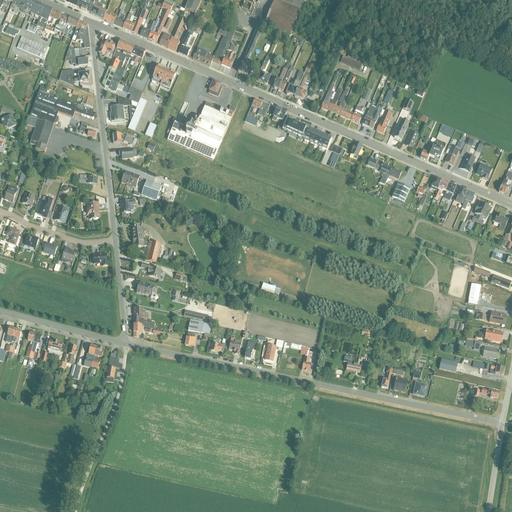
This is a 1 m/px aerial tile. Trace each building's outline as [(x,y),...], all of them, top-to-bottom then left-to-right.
[(4,2),(2,6),(8,8),(10,4),(13,5),(14,0),(4,0),(4,1),(4,2)] [(26,0),(14,0),(13,5),(11,9),(20,13),(21,13),(27,16),(33,2),(26,0)] [(97,7),(98,3),(99,0),(95,0),(91,14),(97,18),(101,9),(97,7)] [(156,23),(148,40),(156,44),(163,28),(169,15),(174,3),(167,0),(165,0),(163,5),(162,9),(165,10),(159,22),(156,21),(156,23)] [(189,0),(185,10),(196,15),(197,11),(201,0),(189,0)] [(265,24),(270,26),(290,35),(305,0),(282,0),(282,2),(276,0),(274,0),(265,21),(261,20),(238,73),(247,77),(251,68),(246,66),(251,54),(252,54),(264,26),(265,24)] [(33,2),(27,16),(30,17),(36,4),(33,2)] [(39,21),(45,7),(36,4),(30,17),(39,21)] [(141,10),(132,33),(140,37),(143,29),(144,27),(143,27),(141,26),(144,19),(147,13),(145,12),(147,6),(145,5),(142,11),(141,10)] [(45,7),(39,21),(37,26),(45,30),(47,26),(48,22),(53,11),(45,7)] [(101,9),(97,18),(104,21),(107,13),(107,12),(101,9)] [(107,13),(104,21),(113,25),(119,11),(117,10),(115,16),(111,14),(111,15),(107,13)] [(126,22),(123,29),(132,33),(141,10),(139,10),(135,18),(132,16),(133,14),(130,13),(126,22)] [(53,11),(48,22),(50,23),(49,25),(52,26),(52,24),(57,13),(53,11)] [(119,11),(113,25),(123,29),(126,22),(124,21),(124,17),(122,15),(123,12),(119,11)] [(197,11),(196,15),(192,22),(199,25),(204,14),(197,11)] [(57,13),(52,24),(54,25),(54,26),(55,27),(55,26),(57,26),(62,15),(57,13)] [(62,15),(57,26),(55,31),(60,33),(60,32),(66,16),(62,15)] [(169,15),(163,28),(168,30),(173,17),(169,15)] [(66,16),(60,32),(64,34),(66,29),(68,25),(70,18),(66,16)] [(70,18),(68,25),(77,29),(79,22),(70,18)] [(173,37),(167,49),(176,52),(180,43),(176,41),(185,20),(181,19),(173,37)] [(143,29),(140,37),(148,40),(156,23),(152,21),(148,31),(143,29)] [(79,22),(77,29),(72,40),(76,42),(83,24),(79,22)] [(83,24),(76,42),(83,41),(84,49),(90,49),(87,26),(83,24)] [(9,25),(5,33),(14,37),(15,35),(16,34),(18,35),(20,30),(9,25)] [(36,28),(32,26),(29,25),(27,30),(35,34),(37,29),(36,28)] [(189,30),(178,53),(187,57),(190,50),(186,48),(191,36),(192,37),(194,33),(189,30)] [(160,45),(161,46),(167,49),(173,37),(165,34),(160,45)] [(22,37),(17,48),(42,58),(42,59),(45,60),(50,49),(22,37)] [(214,57),(212,61),(222,65),(224,59),(222,59),(231,40),(224,37),(217,53),(216,53),(214,57)] [(112,54),(115,46),(116,45),(107,41),(106,43),(103,41),(100,46),(101,47),(99,53),(104,56),(106,51),(112,54)] [(118,47),(115,55),(102,84),(102,85),(105,88),(116,93),(117,89),(119,85),(125,70),(121,68),(127,56),(131,57),(135,47),(120,41),(118,47)] [(135,47),(131,57),(130,59),(132,60),(132,62),(134,63),(140,50),(139,49),(135,47)] [(67,58),(76,57),(79,57),(79,56),(80,56),(79,49),(74,50),(70,48),(67,58)] [(212,61),(214,57),(207,54),(207,53),(198,49),(196,53),(193,60),(210,67),(212,61)] [(140,50),(134,63),(137,64),(138,63),(140,64),(146,52),(142,50),(140,50)] [(224,59),(222,65),(226,67),(232,54),(229,52),(226,59),(225,58),(224,59)] [(232,54),(226,67),(230,69),(235,59),(236,55),(232,54)] [(267,56),(258,77),(260,78),(258,81),(264,84),(265,85),(266,85),(267,85),(271,77),(263,73),(264,69),(265,69),(270,57),(267,56)] [(354,61),(347,58),(343,56),(340,62),(360,71),(362,65),(354,61)] [(76,57),(67,58),(65,62),(71,61),(71,65),(75,64),(78,64),(79,67),(88,66),(87,59),(78,60),(76,60),(76,57)] [(140,76),(145,66),(142,64),(137,74),(140,76)] [(279,90),(282,83),(289,67),(286,66),(284,69),(279,80),(277,79),(273,88),(274,88),(274,89),(276,89),(279,90)] [(161,85),(166,71),(167,71),(166,70),(166,69),(166,70),(166,69),(162,67),(162,68),(162,69),(158,67),(152,81),(161,85)] [(273,68),(271,74),(277,77),(279,71),(273,68)] [(282,83),(279,90),(283,92),(293,70),(290,69),(283,83),(282,83)] [(62,72),(59,81),(73,86),(75,83),(88,82),(87,77),(89,77),(89,73),(74,74),(74,70),(62,72)] [(166,71),(161,85),(170,89),(176,75),(172,73),(172,72),(173,72),(168,70),(168,71),(169,71),(168,72),(166,71)] [(294,96),(303,76),(304,73),(299,71),(297,77),(293,87),(289,85),(288,88),(286,93),(286,94),(286,95),(287,95),(288,95),(289,95),(289,94),(294,96)] [(303,76),(294,96),(295,97),(295,98),(297,99),(298,98),(300,99),(303,90),(302,90),(303,87),(305,84),(304,84),(307,77),(303,76)] [(332,104),(333,100),(330,99),(333,94),(331,93),(335,85),(334,85),(337,77),(335,76),(321,108),(330,111),(332,105),(332,104)] [(209,91),(209,93),(218,98),(222,88),(220,87),(221,85),(214,81),(209,91)] [(119,85),(117,89),(122,91),(125,86),(126,84),(122,82),(121,85),(119,85)] [(303,90),(300,99),(304,100),(308,92),(307,92),(308,89),(303,87),(302,90),(303,90)] [(339,107),(336,114),(340,116),(343,109),(345,105),(344,105),(346,101),(345,100),(350,88),(347,87),(344,92),(343,92),(341,97),(339,102),(341,103),(339,107)] [(381,102),(380,105),(383,106),(385,104),(388,105),(393,92),(395,87),(394,87),(393,89),(391,88),(390,90),(389,90),(388,91),(383,103),(381,102)] [(39,91),(55,97),(55,95),(49,93),(49,91),(40,88),(39,91)] [(129,101),(138,104),(141,99),(143,93),(130,88),(128,94),(131,95),(129,101)] [(332,105),(330,111),(336,114),(339,107),(335,106),(337,102),(342,90),(338,88),(333,100),(332,104),(332,105)] [(366,89),(362,99),(367,101),(371,91),(366,89)] [(55,97),(39,91),(37,91),(29,116),(54,125),(58,113),(73,119),(75,113),(93,120),(94,118),(93,111),(91,111),(93,107),(81,103),(80,106),(55,97)] [(138,104),(129,101),(118,96),(119,107),(111,108),(112,113),(110,113),(111,122),(125,121),(123,107),(130,106),(131,120),(132,120),(138,104)] [(138,104),(132,120),(128,129),(135,132),(147,102),(141,99),(138,104)] [(255,99),(252,106),(260,109),(257,114),(264,117),(270,106),(269,105),(255,99)] [(407,100),(403,109),(410,112),(413,103),(407,100)] [(175,124),(167,140),(213,160),(236,109),(230,107),(228,112),(206,103),(196,127),(192,125),(189,130),(175,124)] [(354,114),(351,121),(359,124),(363,115),(362,115),(363,113),(361,112),(363,109),(362,108),(357,106),(354,114)] [(370,106),(369,109),(362,125),(369,128),(373,117),(372,116),(376,108),(370,106)] [(373,117),(369,128),(373,130),(382,108),(376,106),(376,108),(372,116),(373,117)] [(9,114),(14,116),(16,112),(3,108),(1,113),(9,114)] [(175,118),(174,119),(181,121),(183,112),(184,110),(181,109),(178,119),(175,118)] [(343,109),(340,116),(351,121),(354,114),(343,109)] [(282,112),(277,110),(272,120),(276,122),(277,119),(281,121),(278,129),(282,131),(282,130),(287,118),(288,117),(285,115),(286,113),(282,111),(282,112)] [(385,111),(376,131),(383,134),(392,114),(385,111)] [(9,114),(8,117),(2,120),(2,122),(6,131),(16,126),(13,119),(14,116),(9,114)] [(26,126),(24,130),(34,134),(31,142),(30,145),(37,147),(36,150),(45,153),(54,126),(28,116),(25,125),(26,126)] [(287,118),(282,130),(286,132),(291,120),(287,118)] [(402,119),(394,138),(401,141),(409,123),(402,119)] [(291,120),(286,132),(304,140),(309,129),(302,126),(300,125),(300,124),(291,120)] [(150,123),(145,135),(151,138),(157,126),(150,123)] [(82,124),(79,132),(84,133),(83,135),(87,136),(87,137),(95,138),(96,132),(89,131),(89,130),(87,129),(88,126),(82,124)] [(446,127),(443,135),(451,138),(454,131),(446,127)] [(309,129),(304,141),(327,151),(332,139),(309,129)] [(412,132),(406,146),(409,147),(412,148),(418,134),(412,132)] [(121,134),(113,135),(113,144),(124,143),(123,144),(127,146),(132,146),(133,144),(135,145),(137,140),(127,135),(126,137),(121,135),(121,134)] [(429,156),(435,143),(436,140),(432,138),(431,142),(430,142),(426,152),(423,151),(420,158),(427,161),(429,157),(429,156)] [(459,141),(457,146),(462,149),(465,143),(459,141)] [(356,143),(350,155),(354,157),(357,159),(362,146),(356,143)] [(435,143),(429,156),(439,160),(443,149),(445,147),(435,143)] [(150,144),(147,149),(153,152),(153,151),(156,153),(159,148),(150,144)] [(334,145),(331,151),(334,153),(339,156),(340,154),(342,155),(344,150),(334,145)] [(448,155),(445,162),(452,165),(459,149),(452,146),(450,150),(448,149),(446,153),(448,155)] [(480,153),(477,152),(474,157),(479,159),(484,147),(483,146),(480,153)] [(429,156),(429,157),(439,161),(444,150),(443,149),(439,160),(429,156)] [(134,150),(119,151),(119,156),(122,156),(122,160),(137,158),(137,151),(134,150)] [(334,153),(328,166),(334,168),(339,156),(334,153)] [(466,155),(460,169),(469,173),(476,158),(471,156),(471,157),(466,155)] [(388,179),(392,168),(383,164),(383,165),(377,162),(378,161),(370,158),(367,165),(374,169),(374,168),(380,171),(379,172),(383,173),(381,176),(383,177),(380,183),(385,185),(388,179)] [(481,164),(476,174),(483,176),(482,178),(487,181),(492,169),(481,164)] [(392,168),(388,179),(394,182),(395,180),(397,181),(398,180),(402,172),(392,168)] [(126,171),(121,183),(127,185),(126,186),(131,188),(132,187),(136,189),(140,177),(126,171)] [(511,173),(508,171),(499,192),(505,195),(506,191),(507,192),(509,188),(506,186),(509,179),(511,180),(511,177),(511,173)] [(79,179),(79,184),(88,186),(88,185),(97,186),(97,179),(90,178),(90,176),(80,175),(80,180),(79,179)] [(437,191),(442,180),(435,178),(434,180),(433,180),(431,184),(432,185),(431,189),(437,191)] [(442,180),(437,191),(433,201),(435,202),(436,199),(437,200),(441,191),(442,192),(442,190),(446,192),(449,184),(442,180)] [(147,181),(141,196),(156,201),(162,187),(147,181)] [(398,184),(392,197),(398,200),(397,202),(403,205),(410,189),(398,184)] [(449,184),(446,192),(443,198),(450,201),(452,197),(456,187),(449,184)] [(9,186),(5,200),(13,203),(17,189),(9,186)] [(420,202),(423,194),(425,190),(419,187),(416,193),(419,195),(417,197),(420,198),(418,202),(420,202)] [(463,206),(469,192),(461,189),(457,197),(460,198),(458,203),(463,206)] [(469,192),(463,206),(462,208),(465,210),(469,202),(472,203),(474,198),(473,198),(474,195),(469,192)] [(25,193),(22,204),(27,205),(28,205),(28,208),(31,209),(35,197),(25,193)] [(47,218),(49,211),(53,199),(46,197),(44,197),(38,214),(44,216),(43,217),(47,218)] [(127,201),(121,202),(122,214),(125,213),(131,213),(131,210),(134,210),(133,206),(136,205),(136,202),(135,202),(135,199),(129,200),(129,201),(127,201)] [(87,209),(86,209),(87,217),(88,216),(88,219),(93,219),(93,220),(100,219),(98,203),(87,204),(87,209)] [(477,223),(485,206),(480,203),(478,207),(477,207),(475,211),(476,212),(474,214),(477,215),(476,218),(474,217),(472,221),(477,223)] [(62,209),(62,207),(59,206),(54,221),(61,223),(63,220),(65,220),(68,211),(62,209)] [(485,206),(477,223),(482,226),(484,222),(482,221),(484,218),(486,219),(487,217),(488,217),(490,213),(489,212),(490,208),(485,206)] [(495,218),(493,222),(500,226),(499,229),(503,231),(508,220),(502,217),(502,216),(498,214),(496,218),(495,218)] [(457,220),(455,225),(464,229),(466,224),(457,220)] [(506,234),(501,246),(502,247),(503,245),(505,246),(507,243),(508,241),(509,241),(511,233),(511,222),(507,234),(506,234)] [(142,227),(132,229),(133,239),(133,244),(133,249),(144,247),(147,247),(146,243),(144,243),(143,232),(142,232),(142,227)] [(9,228),(6,236),(10,237),(8,243),(15,246),(20,232),(9,228)] [(34,238),(27,236),(24,247),(25,246),(35,249),(35,251),(39,239),(34,238)] [(149,242),(144,261),(156,264),(161,245),(149,242)] [(46,244),(44,249),(43,253),(54,256),(58,245),(53,244),(52,246),(51,246),(51,245),(46,243),(46,244)] [(66,248),(65,250),(62,262),(66,263),(70,262),(73,263),(76,253),(76,254),(72,252),(72,251),(72,252),(70,251),(70,250),(69,250),(66,249),(66,248)] [(493,253),(491,258),(500,262),(501,259),(495,257),(496,254),(493,253)] [(93,256),(90,257),(91,263),(94,263),(94,264),(102,264),(102,267),(108,266),(107,254),(99,255),(99,254),(93,255),(93,256)] [(511,258),(505,256),(503,263),(511,266),(511,258)] [(142,264),(141,268),(149,270),(148,273),(150,273),(149,276),(159,280),(161,275),(162,274),(163,272),(162,271),(162,270),(142,264)] [(475,267),(474,272),(488,278),(490,273),(475,267)] [(177,273),(175,280),(180,282),(181,279),(186,281),(187,277),(182,276),(182,275),(177,273)] [(493,275),(491,283),(509,290),(511,284),(509,283),(510,282),(493,275)] [(136,283),(135,288),(138,289),(137,293),(143,295),(143,294),(152,296),(153,293),(155,293),(156,287),(145,285),(136,283)] [(263,284),(260,293),(278,298),(281,290),(263,284)] [(468,300),(468,304),(477,305),(478,302),(481,286),(471,284),(468,300)] [(498,304),(503,289),(492,286),(490,293),(494,294),(492,302),(498,304)] [(142,317),(142,318),(148,320),(148,314),(145,314),(145,310),(134,308),(134,309),(134,314),(134,315),(139,315),(139,317),(142,317)] [(185,311),(184,317),(207,323),(208,316),(185,311)] [(491,312),(489,322),(505,325),(507,315),(491,312)] [(139,315),(134,315),(134,324),(142,325),(143,326),(144,328),(154,330),(155,324),(145,322),(145,321),(142,321),(142,318),(142,317),(139,317),(139,315)] [(205,334),(211,335),(213,325),(190,321),(188,331),(205,334)] [(142,325),(134,324),(134,337),(139,339),(139,333),(143,333),(143,326),(142,325)] [(12,342),(15,329),(10,328),(6,342),(11,344),(12,342)] [(154,330),(144,328),(144,332),(150,333),(150,331),(153,332),(153,334),(163,336),(164,332),(154,330)] [(15,329),(12,342),(16,343),(17,338),(19,339),(21,331),(15,329)] [(487,330),(485,340),(501,343),(503,333),(487,330)] [(30,358),(36,335),(30,333),(28,341),(31,342),(30,345),(29,345),(29,347),(28,347),(26,357),(30,358)] [(188,333),(185,346),(191,347),(191,346),(194,346),(196,339),(195,339),(195,335),(188,333)] [(36,335),(30,358),(33,359),(35,353),(37,344),(39,344),(42,336),(36,335)] [(231,341),(231,339),(229,339),(228,344),(230,344),(229,350),(233,351),(234,352),(235,352),(235,354),(239,355),(242,342),(235,340),(235,342),(231,341)] [(279,348),(282,348),(282,349),(284,342),(277,340),(276,346),(269,345),(265,360),(273,362),(276,347),(279,348)] [(481,343),(466,340),(465,346),(474,348),(474,350),(479,351),(481,343)] [(54,355),(57,342),(50,341),(48,351),(49,352),(49,353),(54,355)] [(57,342),(54,355),(59,356),(63,344),(57,342)] [(248,342),(245,358),(251,360),(253,349),(254,350),(255,344),(248,342)] [(285,343),(283,353),(285,354),(286,348),(288,349),(289,347),(291,347),(290,348),(301,351),(300,354),(305,356),(302,371),(310,372),(312,364),(311,364),(312,359),(311,359),(313,353),(309,352),(310,349),(309,349),(309,348),(287,343),(285,343)] [(213,344),(212,348),(211,351),(218,353),(218,351),(221,352),(223,345),(218,344),(218,345),(213,344)] [(63,363),(61,368),(65,369),(67,363),(73,365),(74,359),(75,359),(77,352),(76,351),(77,348),(71,346),(68,355),(65,354),(63,363)] [(91,368),(96,347),(91,346),(88,355),(91,356),(91,358),(90,358),(89,361),(90,361),(88,367),(91,368)] [(96,347),(91,368),(98,370),(100,362),(100,360),(97,360),(98,357),(102,358),(103,353),(102,353),(103,349),(96,347)] [(484,348),(483,357),(498,360),(499,354),(500,354),(500,352),(499,352),(500,351),(484,348)] [(108,368),(116,369),(117,359),(116,359),(117,353),(114,352),(114,354),(111,353),(110,358),(108,368)] [(345,357),(344,362),(348,363),(346,371),(347,371),(346,372),(350,372),(350,375),(355,376),(356,373),(360,374),(361,366),(358,365),(351,363),(352,358),(345,357)] [(441,359),(439,369),(455,373),(458,363),(441,359)] [(473,362),(472,367),(483,370),(482,375),(487,376),(489,365),(473,362)] [(393,374),(395,368),(388,366),(386,373),(387,373),(386,380),(383,379),(381,388),(388,389),(391,374),(393,374)] [(496,370),(495,373),(503,375),(504,369),(491,366),(490,369),(496,370)] [(106,378),(114,379),(116,369),(108,368),(106,378)] [(395,368),(393,374),(403,377),(404,370),(395,368)] [(413,369),(411,376),(413,376),(413,378),(420,380),(422,371),(413,369)] [(396,378),(393,391),(405,393),(408,381),(396,378)] [(415,382),(413,395),(425,397),(428,385),(415,382)] [(472,390),(471,395),(479,397),(480,391),(477,390),(478,387),(474,386),(473,389),(475,390),(475,391),(472,390)] [(482,389),(481,393),(491,395),(490,398),(494,399),(494,398),(498,399),(499,393),(492,391),(492,390),(487,388),(487,390),(482,389)]
